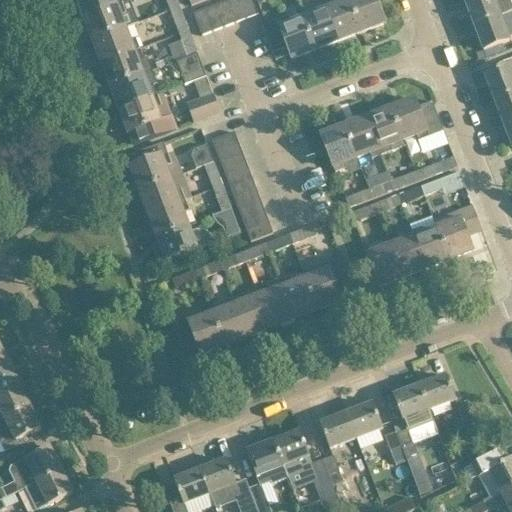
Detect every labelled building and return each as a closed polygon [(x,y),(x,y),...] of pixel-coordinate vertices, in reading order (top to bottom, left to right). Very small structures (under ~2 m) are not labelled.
[(77,0),(85,19),(122,4),(120,0),(77,0)] [(165,0),(171,13),(180,9),(176,0),(165,0)] [(239,0),(232,0),(227,2),(236,25),(247,20),(239,0)] [(252,0),(239,0),(247,20),(259,16),(252,0)] [(324,0),(323,1),(324,5),(339,43),(362,34),(350,2),(349,0),(324,0)] [(354,0),(350,2),(362,34),(386,25),(376,0),(354,0)] [(472,0),(465,3),(474,27),(501,17),(500,16),(511,11),(511,7),(509,0),(472,0)] [(227,2),(216,6),(225,29),(236,25),(227,2)] [(85,19),(94,42),(126,30),(121,17),(126,15),(122,4),(85,19)] [(316,15),(303,20),(315,52),(339,43),(324,5),(314,9),(316,15)] [(216,6),(205,11),(213,33),(225,29),(216,6)] [(171,13),(179,36),(189,32),(180,9),(171,13)] [(213,33),(205,11),(194,15),(202,37),(213,33)] [(501,17),(474,27),(484,52),(510,42),(504,27),(501,17)] [(315,52),(303,20),(291,24),(288,19),(277,23),(263,29),(273,55),(287,49),(292,61),(315,52)] [(94,42),(103,65),(140,51),(136,40),(130,42),(126,30),(94,42)] [(176,63),(177,63),(198,55),(189,32),(179,36),(188,58),(176,63)] [(103,65),(111,88),(143,76),(138,63),(144,61),(140,51),(103,65)] [(193,83),(193,84),(206,79),(198,55),(177,63),(185,86),(193,83)] [(485,77),(494,102),(511,95),(511,69),(511,67),(485,77)] [(111,88),(120,111),(158,97),(154,86),(148,89),(143,76),(111,88)] [(206,79),(193,84),(199,100),(186,106),(194,124),(220,114),(206,79)] [(511,95),(494,102),(504,127),(511,123),(511,95)] [(161,106),(158,97),(120,111),(129,135),(131,134),(135,146),(177,131),(167,105),(161,106)] [(415,101),(391,110),(403,142),(417,137),(419,143),(444,133),(432,103),(418,109),(415,101)] [(391,110),(368,119),(382,156),(406,148),(403,142),(391,110)] [(368,119),(345,128),(357,160),(370,155),(372,160),(382,156),(368,119)] [(357,160),(345,128),(321,137),(336,174),(347,170),(345,164),(357,160)] [(212,142),(217,154),(239,145),(235,134),(212,142)] [(130,169),(139,193),(183,176),(178,162),(177,163),(173,153),(168,155),(164,145),(136,155),(140,165),(130,169)] [(217,154),(221,165),(243,156),(239,145),(217,154)] [(214,164),(207,147),(194,151),(191,158),(196,171),(204,168),(214,164)] [(221,165),(225,176),(248,168),(243,156),(221,165)] [(204,168),(213,191),(223,187),(214,164),(204,168)] [(439,165),(416,174),(419,183),(443,174),(439,165)] [(225,176),(230,187),(252,179),(248,168),(225,176)] [(365,182),(369,191),(373,201),(396,192),(389,173),(365,182)] [(389,173),(396,192),(419,183),(416,174),(393,183),(389,173)] [(139,193),(148,216),(185,202),(185,201),(192,198),(183,176),(139,193)] [(230,187),(234,199),(256,190),(252,179),(230,187)] [(445,180),(422,189),(425,198),(449,189),(445,180)] [(213,191),(222,214),(232,211),(223,187),(213,191)] [(422,189),(399,197),(402,207),(425,198),(422,189)] [(234,199),(238,210),(261,201),(256,190),(234,199)] [(373,201),(369,191),(346,201),(349,210),(373,201)] [(399,197),(375,206),(379,216),(402,207),(399,197)] [(238,210),(242,221),(265,213),(261,201),(238,210)] [(148,216),(157,239),(189,227),(184,214),(189,212),(185,202),(148,216)] [(379,216),(375,206),(351,215),(355,225),(369,219),(379,245),(388,241),(378,216),(379,216)] [(435,224),(437,230),(450,262),(473,253),(467,238),(482,232),(474,209),(435,224)] [(232,211),(222,214),(231,238),(241,235),(232,211)] [(242,221),(247,232),(269,224),(265,213),(242,221)] [(269,224),(247,232),(251,244),(274,235),(269,224)] [(215,244),(212,237),(209,233),(203,231),(200,231),(196,231),(191,233),(189,227),(157,239),(159,245),(160,248),(154,251),(158,258),(163,264),(203,249),(215,244)] [(313,228),(289,237),(292,247),(317,237),(313,228)] [(422,229),(412,233),(426,270),(450,262),(437,230),(425,234),(422,229)] [(404,242),(391,247),(403,279),(426,270),(412,233),(402,237),(404,242)] [(289,237),(266,246),(269,255),(292,247),(289,237)] [(266,246),(243,255),(246,264),(269,255),(266,246)] [(403,279),(391,247),(378,252),(376,247),(365,251),(379,288),(403,279)] [(243,255),(219,264),(223,273),(246,264),(243,255)] [(318,276),(305,280),(318,312),(341,303),(338,295),(353,290),(342,260),(316,270),(318,276)] [(219,264),(196,273),(200,282),(223,273),(219,264)] [(200,282),(196,273),(173,281),(176,291),(200,282)] [(290,279),(280,283),(294,321),(318,312),(305,280),(293,285),(290,279)] [(272,293),(259,298),(271,330),(294,321),(280,283),(270,287),(272,293)] [(244,297),(234,301),(248,339),(271,330),(259,298),(246,303),(244,297)] [(225,311),(213,316),(225,347),(248,339),(234,301),(223,305),(225,311)] [(225,347),(213,316),(200,321),(198,315),(172,324),(184,354),(198,349),(201,356),(225,347)] [(0,365),(0,394),(19,385),(7,362),(0,365)] [(447,378),(420,388),(429,412),(430,412),(456,402),(447,378)] [(0,422),(30,408),(19,385),(0,394),(0,422)] [(401,448),(406,461),(407,461),(408,463),(418,459),(412,445),(438,435),(433,421),(430,412),(429,412),(420,388),(393,398),(406,430),(396,434),(401,448)] [(373,406),(347,416),(356,440),(383,430),(373,406)] [(458,410),(464,425),(475,421),(469,406),(458,410)] [(41,431),(32,412),(33,411),(31,407),(30,408),(0,422),(0,444),(4,454),(21,446),(24,452),(36,446),(31,436),(41,431)] [(356,440),(347,416),(320,426),(330,451),(356,440)] [(300,434),(274,444),(283,468),(288,480),(292,492),(317,483),(317,481),(311,467),(313,466),(310,458),(300,434)] [(390,452),(401,448),(396,434),(384,438),(390,452)] [(274,444),(247,454),(257,479),(260,486),(250,490),(255,505),(257,511),(270,511),(269,506),(278,502),(272,486),(288,480),(283,468),(274,444)] [(62,472),(50,449),(11,468),(9,473),(14,484),(2,490),(6,499),(25,490),(62,472)] [(501,495),(511,489),(511,460),(508,462),(502,451),(472,466),(490,501),(501,495)] [(333,458),(322,462),(328,477),(329,477),(333,488),(344,484),(339,473),(333,458)] [(203,471),(201,472),(214,508),(215,509),(236,501),(240,500),(240,498),(238,494),(240,494),(237,486),(236,485),(227,462),(215,466),(214,462),(209,462),(205,464),(201,466),(203,471)] [(313,466),(311,467),(317,481),(317,483),(325,500),(336,496),(333,488),(329,477),(328,477),(322,462),(313,466)] [(187,477),(174,482),(183,504),(184,507),(185,506),(186,511),(202,511),(214,508),(201,472),(199,472),(198,468),(193,468),(189,470),(185,473),(187,477)] [(38,511),(73,495),(62,472),(25,490),(36,511),(38,511)] [(427,480),(415,485),(420,498),(432,493),(427,480)] [(240,500),(236,501),(240,511),(257,511),(255,505),(250,490),(246,481),(236,485),(237,486),(240,494),(238,494),(240,498),(240,500)] [(509,511),(511,511),(511,489),(501,495),(509,511)] [(464,511),(487,511),(484,503),(464,511)]
